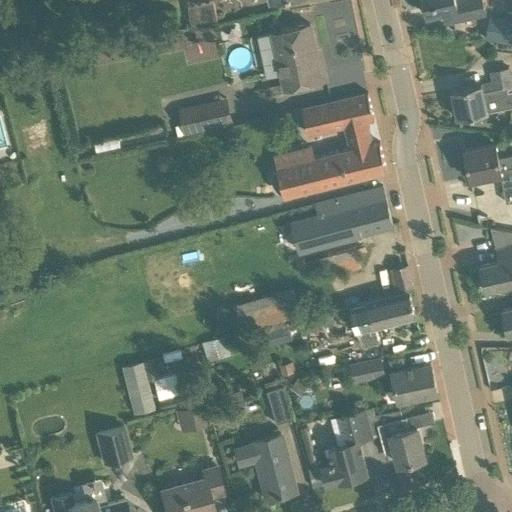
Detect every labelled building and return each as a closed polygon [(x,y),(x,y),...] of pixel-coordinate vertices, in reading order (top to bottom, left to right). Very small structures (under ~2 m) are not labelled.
[(485,15),(481,0),(423,0),(427,16),(448,11),(450,23),(485,15)] [(188,7),(192,27),(219,21),(214,1),(188,7)] [(511,19),(490,16),(486,40),(511,44),(511,19)] [(310,24),(274,32),(286,88),(327,79),(322,59),(318,59),(310,24)] [(511,106),(511,81),(509,67),(491,71),(494,81),(482,84),(482,83),(452,90),(459,118),(511,106)] [(367,121),(375,119),(369,93),(303,109),(309,135),(346,126),(352,149),(278,167),(279,170),(275,171),(274,173),(274,174),(273,176),(273,178),(273,179),(273,181),(274,183),(274,184),(276,187),(276,189),(277,190),(280,193),(284,192),(285,195),(387,170),(381,142),(373,144),(367,121)] [(228,97),(178,109),(185,136),(234,124),(228,97)] [(511,154),(499,157),(496,144),(465,150),(471,180),(501,174),(506,203),(511,201),(511,154)] [(291,223),(298,248),(354,234),(393,224),(384,186),(323,202),(326,214),(291,223)] [(511,231),(493,228),(497,249),(500,261),(481,265),(487,290),(511,284),(511,231)] [(357,254),(355,247),(297,264),(300,273),(329,266),(332,275),(360,268),(357,254)] [(409,289),(415,288),(409,264),(393,267),(399,292),(409,289)] [(416,316),(409,289),(399,292),(304,318),(314,356),(377,340),(374,327),(416,316)] [(511,307),(503,309),(509,334),(511,333),(511,307)] [(202,342),(207,361),(230,356),(225,336),(202,342)] [(382,358),(352,365),(355,381),(385,374),(382,358)] [(153,409),(141,362),(122,367),(134,414),(153,409)] [(294,372),(292,362),(279,365),(282,375),(294,372)] [(432,364),(392,372),(398,402),(438,393),(432,364)] [(308,385),(297,376),(289,387),(290,388),(300,395),(307,385),(308,385)] [(283,386),(266,391),(276,423),(293,418),(283,386)] [(218,411),(221,410),(218,396),(214,397),(208,399),(212,413),(218,411)] [(202,403),(178,408),(183,429),(207,423),(202,403)] [(359,441),(373,437),(365,409),(342,415),(350,442),(331,447),(334,461),(331,462),(332,464),(323,466),(328,483),(368,473),(359,441)] [(407,417),(378,425),(386,453),(395,451),(399,464),(426,457),(418,427),(410,429),(407,417)] [(132,455),(124,426),(97,433),(105,462),(132,455)] [(307,426),(298,428),(310,469),(317,467),(318,466),(319,466),(307,426)] [(266,499),(296,491),(281,434),(251,442),(251,443),(239,447),(235,453),(237,459),(243,463),(255,459),(266,499)] [(202,469),(204,477),(161,488),(166,511),(205,511),(214,510),(211,496),(223,493),(216,465),(202,469)] [(71,493),(52,498),(55,511),(134,511),(135,510),(127,505),(125,498),(113,501),(108,482),(102,484),(101,478),(81,484),(81,486),(74,488),(77,502),(73,503),(71,493)]
